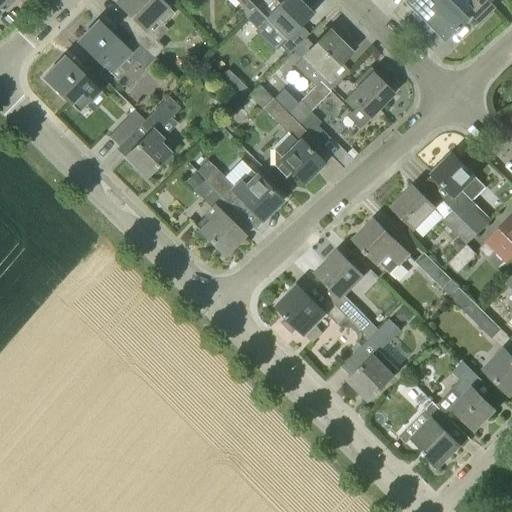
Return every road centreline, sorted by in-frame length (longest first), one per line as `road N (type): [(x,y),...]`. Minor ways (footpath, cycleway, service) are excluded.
road 1 (residential): [(220,307),(0,84)]
road 2 (residential): [(220,307),(450,96)]
road 3 (residential): [(425,511),(220,307)]
road 4 (residential): [(450,96),(351,0)]
